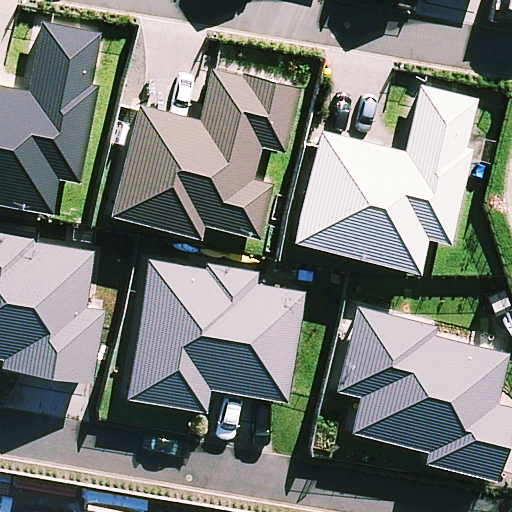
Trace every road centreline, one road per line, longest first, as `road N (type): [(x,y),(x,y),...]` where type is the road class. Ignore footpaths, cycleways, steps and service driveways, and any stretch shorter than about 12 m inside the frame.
road 1 (residential): [(0,432),(452,511)]
road 2 (residential): [(192,0),(511,53)]
